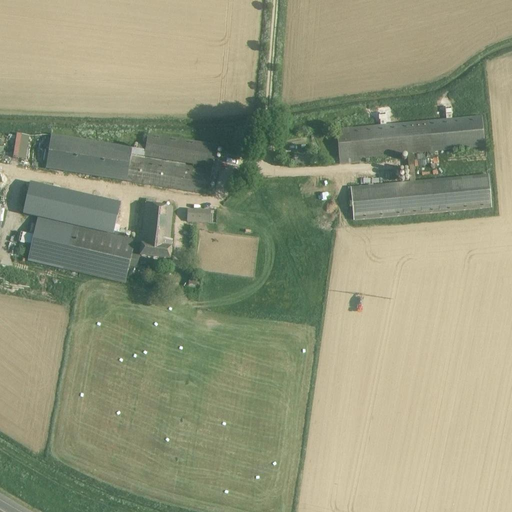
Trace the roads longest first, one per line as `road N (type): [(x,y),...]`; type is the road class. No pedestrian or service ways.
road 1 (unknown): [(266,147),(223,152),(206,186),(129,177)]
road 2 (unclassified): [(266,147),(276,0)]
road 3 (unknown): [(266,147),(386,158)]
